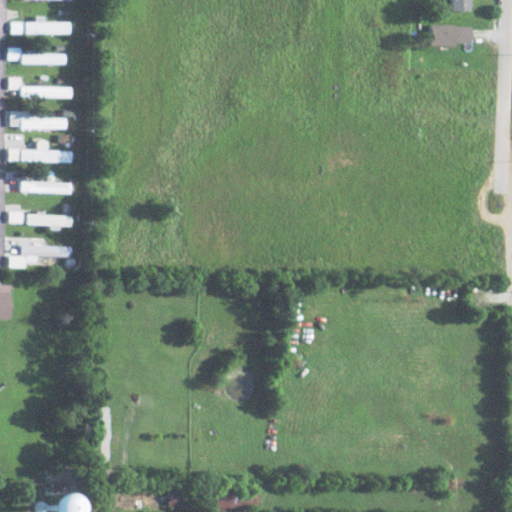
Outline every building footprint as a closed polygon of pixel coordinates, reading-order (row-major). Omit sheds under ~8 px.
[(469,11),(469,0),(449,0),(449,11),(469,11)] [(67,22),(41,22),(42,16),(32,16),(32,22),(8,21),(8,33),(67,34),(67,22)] [(429,45),(469,45),(469,26),(429,25),(429,45)] [(62,64),(62,54),(19,54),(19,64),(62,64)] [(68,87),(18,87),(18,98),(68,97),(68,87)] [(63,118),(37,119),(37,111),(8,112),(8,129),(63,128),(63,118)] [(7,149),(7,161),(69,163),(69,151),(45,150),(46,141),(35,140),(34,150),(7,149)] [(69,183),(19,182),(19,192),(69,194),(69,183)] [(21,224),(21,212),(7,211),(7,223),(21,224)] [(70,226),(70,215),(25,214),(25,225),(70,226)] [(7,268),(24,268),(24,262),(35,263),(35,257),(69,258),(69,247),(18,245),(18,256),(8,256),(7,268)] [(0,319),(9,320),(10,285),(0,285),(0,319)] [(127,507),(186,510),(187,488),(128,485),(127,507)] [(212,506),(255,508),(256,491),(212,489),(212,506)] [(50,511),(72,511),(73,490),(45,490),(45,503),(50,503),(50,511)]
